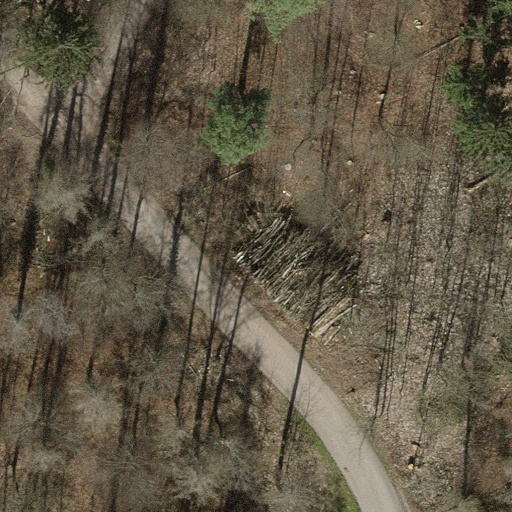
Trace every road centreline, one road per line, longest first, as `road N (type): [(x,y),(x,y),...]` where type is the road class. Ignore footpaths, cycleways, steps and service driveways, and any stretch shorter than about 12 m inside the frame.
road 1 (track): [(351,511),(296,362),(0,55)]
road 2 (track): [(57,109),(132,0)]
